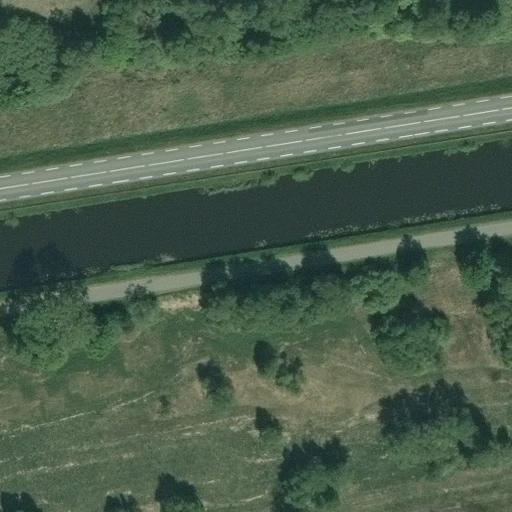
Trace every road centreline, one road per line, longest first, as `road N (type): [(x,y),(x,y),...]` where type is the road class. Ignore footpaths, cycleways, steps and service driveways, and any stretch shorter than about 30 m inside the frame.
road 1 (unclassified): [(0,310),(511,227)]
road 2 (primary): [(511,108),(0,189)]
